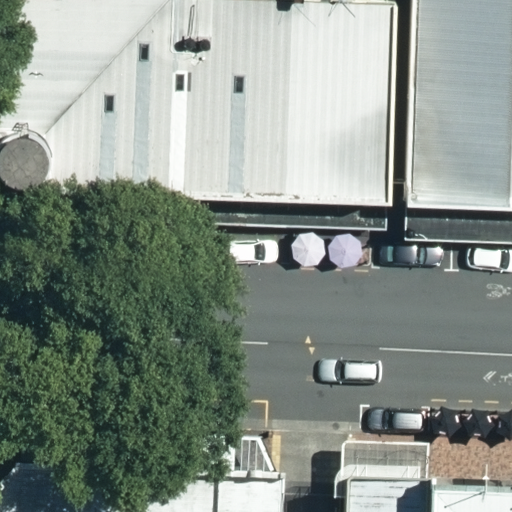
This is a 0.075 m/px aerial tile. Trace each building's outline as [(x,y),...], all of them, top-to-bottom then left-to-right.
[(405,210),(412,0),(0,0),(0,186),(5,194),(405,210)] [(511,0),(412,0),(405,210),(511,213),(511,0)] [(511,213),(405,210),(405,241),(511,244),(511,213)] [(339,447),(339,490),(426,493),(427,450),(339,447)] [(0,467),(0,511),(277,511),(278,473),(0,467)] [(425,511),(426,493),(339,490),(338,511),(425,511)] [(511,511),(511,495),(426,493),(425,511),(511,511)]
